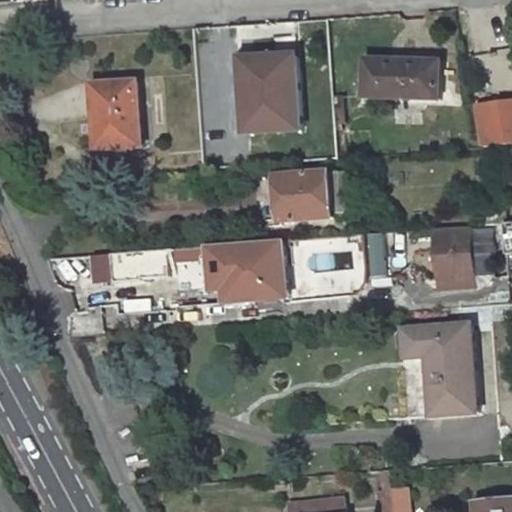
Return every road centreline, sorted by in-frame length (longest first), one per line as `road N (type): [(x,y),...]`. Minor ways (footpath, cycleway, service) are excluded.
road 1 (residential): [(0,215),(149,511)]
road 2 (residential): [(0,23),(316,0)]
road 3 (primary): [(75,511),(0,373)]
